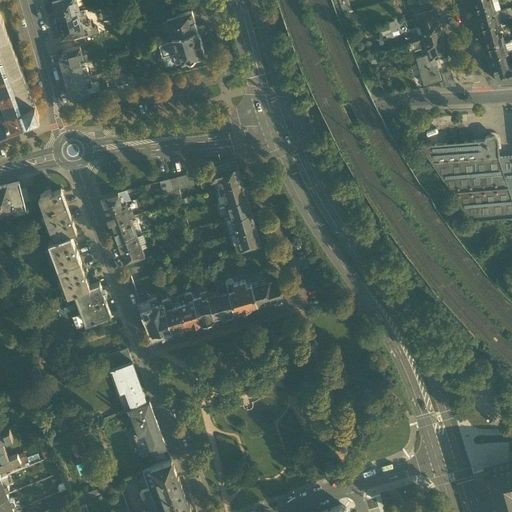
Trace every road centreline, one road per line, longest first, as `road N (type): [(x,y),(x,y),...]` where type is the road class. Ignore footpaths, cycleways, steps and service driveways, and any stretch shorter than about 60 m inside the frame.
road 1 (primary): [(268,126),(300,200),(407,373),(439,460)]
road 2 (primary): [(459,454),(407,321),(331,212),(290,126)]
road 3 (residential): [(143,350),(300,304),(268,201)]
road 4 (residential): [(143,350),(77,166)]
road 5 (secondary): [(290,126),(384,104),(481,97)]
road 6 (residential): [(89,149),(268,126)]
road 7 (residential): [(205,511),(143,350)]
road 8 (residential): [(213,0),(230,73),(139,99)]
road 9 (residential): [(66,136),(27,0)]
road 10 (primary): [(290,126),(256,0)]
road 11 (primary): [(237,0),(268,126)]
